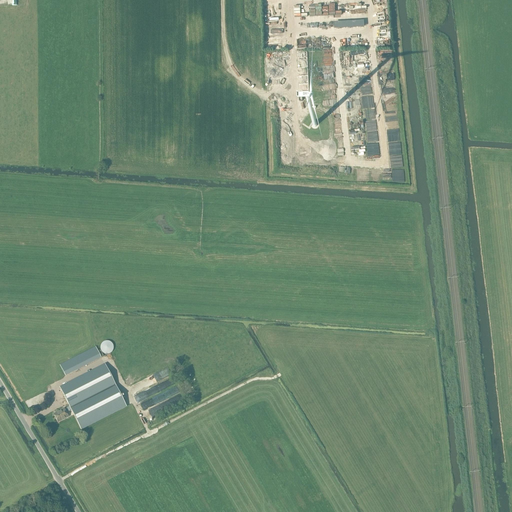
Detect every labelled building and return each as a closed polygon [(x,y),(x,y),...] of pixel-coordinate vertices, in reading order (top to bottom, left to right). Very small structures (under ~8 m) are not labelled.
[(350,12),(350,3),(344,3),(344,9),(338,9),(338,14),(343,14),(343,12),(350,12)] [(321,6),(321,17),(329,17),(328,6),(321,6)] [(383,108),(390,107),(389,105),(395,104),(394,98),(381,100),(383,108)] [(106,354),(107,354),(108,354),(109,354),(110,353),(111,353),(112,352),(113,351),(113,350),(113,349),(113,348),(113,346),(113,345),(113,344),(112,343),(111,343),(110,342),(109,342),(108,341),(107,341),(106,341),(105,342),(104,342),(103,343),(102,343),(101,344),(101,345),(101,346),(100,348),(101,349),(101,350),(101,351),(102,352),(103,353),(104,353),(105,354),(106,354)] [(60,365),(65,376),(101,358),(96,347),(60,365)] [(68,417),(66,413),(71,410),(72,411),(116,388),(117,388),(105,365),(60,387),(69,406),(64,409),(54,414),(58,422),(68,417)] [(171,397),(171,398),(179,395),(176,387),(162,392),(165,400),(167,400),(168,403),(169,402),(168,399),(171,397)] [(81,430),(126,407),(117,388),(116,388),(72,411),(81,429),(81,430)]
